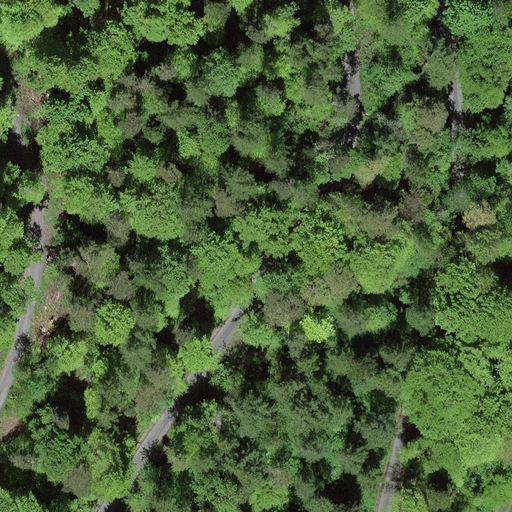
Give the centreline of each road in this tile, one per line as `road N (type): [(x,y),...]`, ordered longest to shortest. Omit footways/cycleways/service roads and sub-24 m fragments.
road 1 (unclassified): [(108,511),(214,341),(345,159),(357,107),(347,0)]
road 2 (unclassified): [(441,0),(460,133),(454,231),(387,511)]
road 3 (track): [(0,88),(32,192),(34,239),(31,290),(0,397)]
